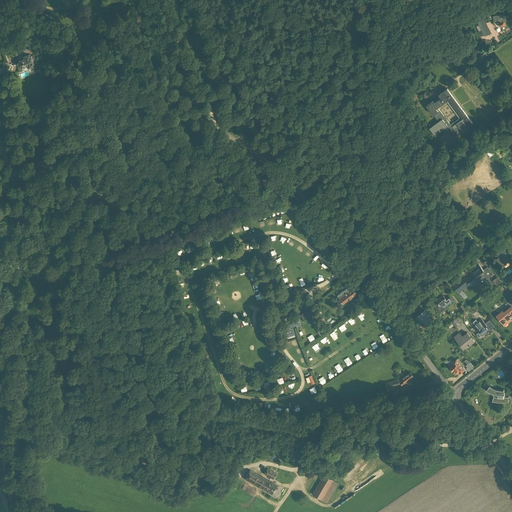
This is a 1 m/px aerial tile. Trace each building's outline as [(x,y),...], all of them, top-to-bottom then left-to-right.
[(499,21),(500,22),(498,23),(499,26),(502,27),(503,30),(505,29),(505,27),(506,25),(505,22),(506,20),(504,14),(493,17),(494,21),(496,20),(499,21)] [(483,19),(477,22),(485,36),(490,33),(483,19)] [(485,52),(473,61),(475,64),(487,55),(485,52)] [(17,63),(19,67),(20,67),(21,68),(27,66),(28,68),(34,65),(31,56),(29,57),(29,55),(23,57),(24,59),(18,61),(18,63),(17,63)] [(435,136),(443,130),(445,133),(449,130),(454,137),(456,136),(463,131),(460,128),(464,125),(466,127),(473,123),(447,88),(438,95),(439,96),(427,105),(439,122),(430,129),(435,136)] [(490,146),(487,148),(484,150),(490,157),(495,153),(490,146)] [(502,247),(495,253),(499,257),(496,259),(496,258),(496,259),(502,267),(508,262),(507,260),(510,257),(502,247)] [(333,260),(334,261),(339,268),(342,266),(336,257),(333,260)] [(487,266),(483,270),(479,264),(476,266),(478,268),(468,276),(469,277),(468,277),(469,278),(466,279),(464,276),(462,278),(463,280),(454,287),(453,285),(452,285),(457,292),(468,283),(470,286),(473,284),(474,286),(485,277),(487,279),(492,275),(489,272),(491,271),(487,266)] [(357,293),(354,290),(353,289),(351,291),(349,287),(337,295),(343,303),(357,293)] [(443,295),(433,303),(441,312),(455,301),(452,296),(447,300),(443,295)] [(504,308),(506,310),(504,312),(503,311),(496,316),(504,325),(511,319),(509,316),(511,313),(511,305),(511,306),(511,305),(511,300),(511,299),(505,304),(507,306),(504,308)] [(469,308),(473,313),(478,310),(473,304),(469,308)] [(301,315),(304,319),(316,311),(313,307),(301,315)] [(417,319),(414,321),(419,327),(424,322),(426,324),(432,320),(429,316),(431,314),(430,312),(426,315),(423,312),(416,317),(417,319)] [(313,317),(308,321),(309,323),(311,325),(316,321),(315,319),(313,317)] [(459,317),(456,319),(453,321),(457,326),(463,321),(459,317)] [(488,325),(486,322),(485,323),(481,319),(478,322),(476,320),(473,322),(475,324),(472,326),(476,331),(477,330),(479,332),(476,334),(479,337),(488,330),(486,327),(488,325)] [(291,327),(285,328),(287,337),(293,335),(291,327)] [(334,331),(329,333),(334,340),(338,337),(334,331)] [(460,333),(454,337),(462,346),(463,345),(465,347),(469,344),(469,345),(474,341),(467,332),(462,336),(460,333)] [(316,343),(311,346),(314,351),(319,348),(316,343)] [(367,347),(362,350),(365,355),(370,352),(367,347)] [(456,359),(449,365),(455,374),(459,372),(459,373),(464,369),(456,359)] [(404,386),(407,383),(406,382),(414,377),(410,372),(402,378),(403,378),(400,380),(404,386)] [(311,384),(314,383),(312,375),(305,377),(307,382),(310,382),(311,384)] [(493,401),(494,402),(495,402),(498,402),(499,402),(501,403),(503,403),(506,402),(509,402),(508,397),(509,397),(508,397),(505,397),(504,389),(504,390),(502,390),(501,390),(500,390),(499,389),(497,389),(496,389),(494,388),(492,387),(491,386),(490,385),(486,390),(485,389),(487,391),(488,391),(489,392),(491,393),(492,393),(494,394),(492,402),(493,401)] [(311,394),(319,391),(316,386),(309,389),(311,394)] [(265,474),(274,479),(277,473),(267,469),(265,474)] [(272,494),(277,485),(250,470),(245,479),(272,494)] [(334,480),(324,475),(313,494),(322,500),(322,499),(327,502),(338,483),(333,480),(334,480)]
